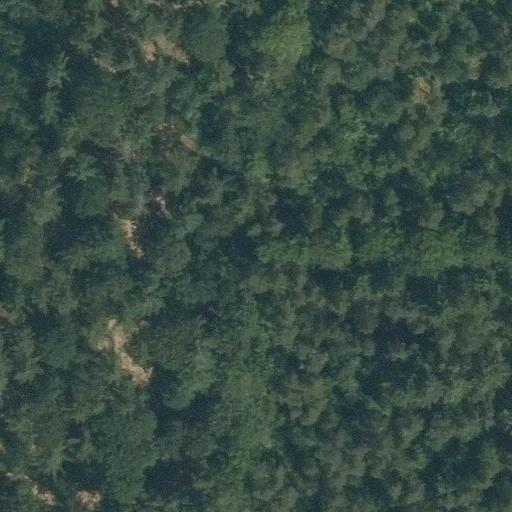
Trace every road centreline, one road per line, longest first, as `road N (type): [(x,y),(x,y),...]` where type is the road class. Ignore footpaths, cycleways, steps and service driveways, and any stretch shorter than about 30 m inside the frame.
road 1 (track): [(267,0),(221,242),(511,241)]
road 2 (track): [(221,242),(169,511)]
